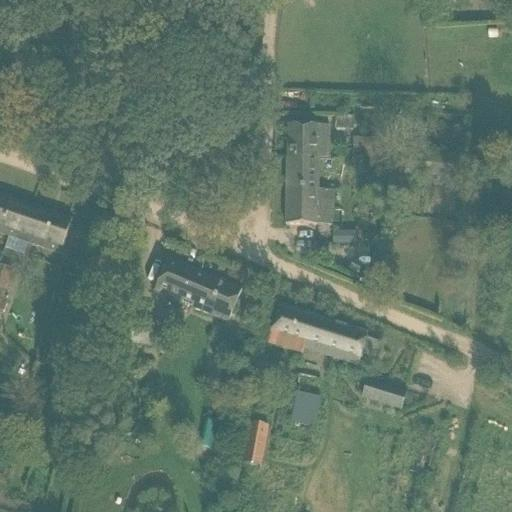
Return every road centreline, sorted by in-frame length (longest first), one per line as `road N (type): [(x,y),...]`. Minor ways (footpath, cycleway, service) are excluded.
road 1 (track): [(511,365),(121,199)]
road 2 (track): [(274,0),(260,256)]
road 3 (track): [(121,199),(0,156)]
